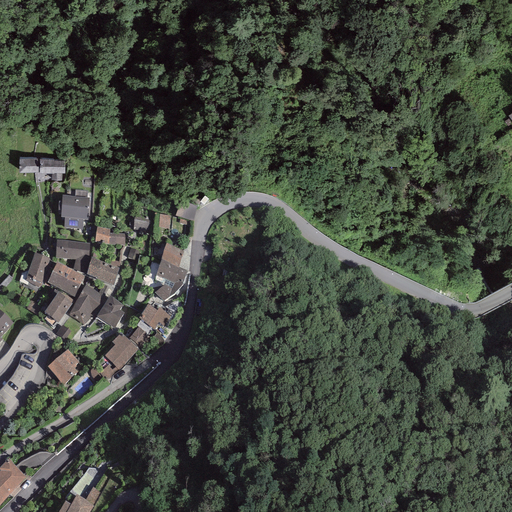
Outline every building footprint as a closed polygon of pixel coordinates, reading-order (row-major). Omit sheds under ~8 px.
[(40,159),(19,160),(19,173),(39,172),(39,174),(52,174),(52,181),(62,181),(62,174),(64,174),(65,162),(40,159)] [(89,198),(62,195),(60,217),(65,217),(64,227),(82,229),(83,219),(88,220),(89,198)] [(151,219),(134,218),(133,229),(149,231),(151,219)] [(162,232),(173,232),(173,220),(162,220),(162,232)] [(110,229),(97,227),(95,242),(109,245),(124,246),(124,234),(109,233),(110,229)] [(89,244),(57,240),(55,258),(75,260),(73,268),(85,273),(89,254),(89,244)] [(184,251),(166,243),(161,259),(179,268),(184,251)] [(140,252),(131,248),(127,257),(137,261),(140,252)] [(120,263),(93,252),(87,274),(113,286),(120,263)] [(50,258),(34,253),(26,277),(42,283),(50,258)] [(179,268),(161,259),(155,280),(165,285),(154,292),(164,301),(174,294),(182,284),(187,271),(179,268)] [(84,276),(57,262),(47,283),(74,296),(84,276)] [(100,294),(85,285),(69,313),(69,316),(83,325),(90,318),(95,311),(99,304),(100,299),(100,294)] [(73,300),(59,290),(44,313),(58,322),(73,300)] [(123,305),(110,296),(96,317),(114,329),(124,313),(120,310),(123,305)] [(157,310),(148,304),(138,318),(154,329),(159,322),(164,326),(171,316),(159,308),(157,310)] [(0,337),(13,323),(0,311),(0,342),(2,340),(0,337)] [(148,335),(138,327),(129,338),(139,346),(148,335)] [(138,349),(121,333),(112,342),(115,345),(105,356),(111,363),(118,370),(138,349)] [(79,362),(68,349),(48,367),(63,385),(78,372),(75,368),(77,367),(75,365),(79,362)] [(31,364),(32,356),(24,355),(23,364),(31,364)] [(107,381),(118,370),(111,363),(100,373),(107,381)] [(26,477),(8,457),(5,460),(6,461),(0,467),(0,470),(0,471),(0,470),(0,505),(10,494),(26,477)] [(101,492),(92,487),(85,500),(94,506),(101,492)] [(90,511),(94,506),(85,500),(77,494),(71,504),(65,501),(58,511),(90,511)]
